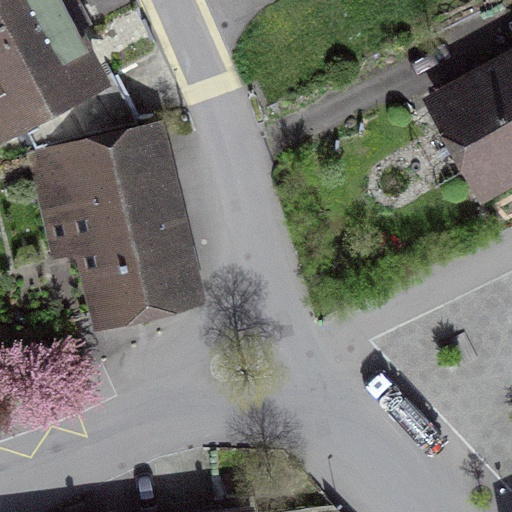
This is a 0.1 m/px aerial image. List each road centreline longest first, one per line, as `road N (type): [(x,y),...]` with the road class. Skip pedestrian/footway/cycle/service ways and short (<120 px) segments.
road 1 (residential): [(299,360),(249,200),(171,0)]
road 2 (residential): [(511,251),(299,360)]
road 3 (residential): [(431,511),(299,360)]
